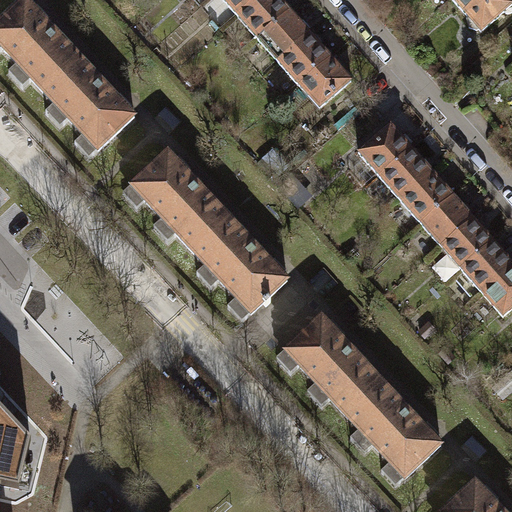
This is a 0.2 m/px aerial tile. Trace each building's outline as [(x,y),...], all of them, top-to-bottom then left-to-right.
[(256,0),(222,0),(237,17),(256,0)] [(256,0),(237,17),(258,40),(291,11),(280,0),(256,0)] [(469,19),(468,20),(470,28),(477,31),(479,30),(482,33),(511,6),(511,4),(508,0),(459,0),(455,4),(469,19)] [(0,25),(0,47),(44,94),(81,60),(26,1),(0,25)] [(311,35),(291,11),(258,40),(278,63),(311,35)] [(278,63),(299,87),(332,58),(311,35),(278,63)] [(353,82),(332,58),(299,87),(320,110),(353,82)] [(136,118),(81,60),(44,94),(99,153),(136,118)] [(358,154),(380,178),(413,149),(391,125),(358,154)] [(380,178),(400,201),(433,173),(413,149),(380,178)] [(132,188),(192,252),(228,218),(168,154),(132,188)] [(454,196),(433,173),(400,201),(421,225),(454,196)] [(421,225),(441,248),(474,219),(454,196),(421,225)] [(288,282),(228,218),(192,252),(252,316),(264,304),(267,307),(272,303),(269,300),(288,282)] [(495,242),(474,219),(441,248),(462,271),(495,242)] [(462,271),(482,294),(511,268),(511,261),(495,242),(462,271)] [(511,310),(511,268),(482,294),(503,318),(511,310)] [(285,352),(345,416),(382,382),(322,318),(285,352)] [(456,358),(447,349),(440,355),(449,365),(456,358)] [(511,372),(494,389),(504,400),(511,393),(511,372)] [(442,446),(382,382),(345,416),(405,480),(442,446)] [(0,498),(17,502),(35,491),(47,439),(0,387),(0,498)] [(444,511),(503,511),(476,483),(444,511)]
